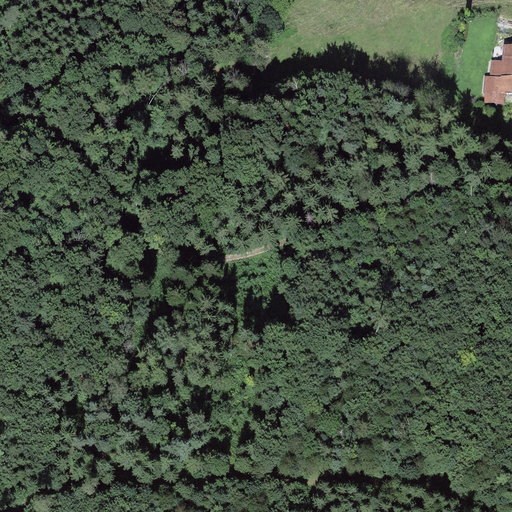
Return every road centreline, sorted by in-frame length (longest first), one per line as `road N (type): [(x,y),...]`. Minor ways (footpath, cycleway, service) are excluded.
road 1 (track): [(511,188),(467,182),(246,253),(172,253),(104,216),(41,142),(0,131)]
road 2 (track): [(11,511),(86,488),(367,481),(455,498),(482,511)]
road 3 (track): [(275,0),(239,58),(214,67),(147,49),(103,53),(0,118)]
